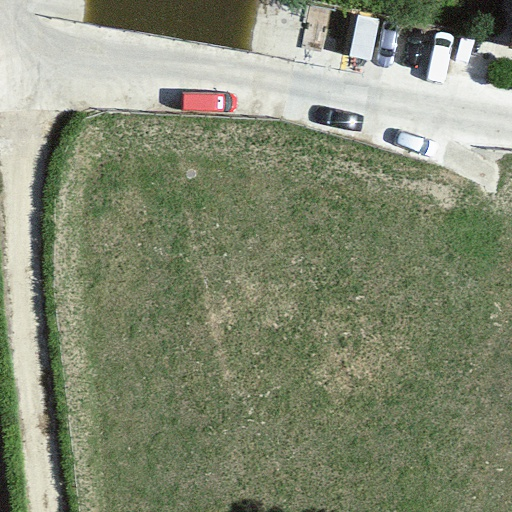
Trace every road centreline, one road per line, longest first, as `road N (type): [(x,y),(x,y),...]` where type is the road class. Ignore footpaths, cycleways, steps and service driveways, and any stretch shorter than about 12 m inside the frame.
road 1 (track): [(0,67),(511,122)]
road 2 (track): [(59,511),(32,228),(0,117)]
